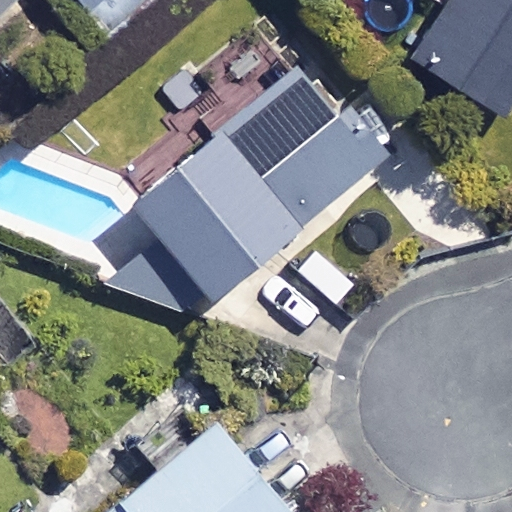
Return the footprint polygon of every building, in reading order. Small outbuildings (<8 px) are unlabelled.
[(0,0),(0,8),(10,0),(0,0)] [(77,0),(97,25),(129,0),(77,0)] [(511,0),(437,0),(406,46),(494,106),(511,80),(511,0)] [(292,54),(130,181),(208,281),(370,153),(292,54)] [(200,281),(105,240),(91,273),(186,314),(200,281)] [(0,380),(13,369),(0,354),(0,380)] [(275,511),(285,504),(200,405),(75,511),(275,511)]
